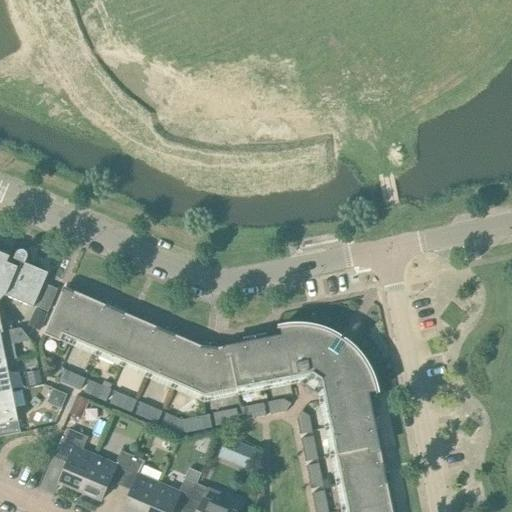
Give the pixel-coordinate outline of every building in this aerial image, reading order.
[(0,332),(3,332),(0,318),(0,300),(5,296),(33,308),(40,292),(48,273),(26,264),(23,269),(8,262),(10,257),(0,252),(0,332)] [(293,326),(280,328),(282,335),(266,339),(267,344),(246,348),(245,343),(218,348),(219,354),(213,355),(205,354),(199,351),(201,347),(176,336),(174,341),(154,332),(156,327),(126,314),(123,319),(103,311),(106,305),(75,292),(73,297),(63,293),(65,288),(64,288),(44,335),(60,342),(60,341),(204,403),(300,384),(317,395),(341,511),(392,511),(387,484),(382,486),(377,464),(383,463),(376,430),(371,431),(366,410),(372,409),(369,394),(377,392),(373,378),(366,365),(357,353),(346,343),(338,355),(329,349),(337,337),(322,330),(306,326),(293,326)] [(35,309),(28,326),(40,331),(47,314),(35,309)] [(30,341),(22,329),(3,333),(3,332),(0,332),(0,362),(6,362),(10,361),(13,361),(12,354),(5,356),(3,347),(30,341)] [(0,393),(12,391),(6,362),(0,362),(0,393)] [(59,381),(66,384),(71,373),(64,370),(59,381)] [(39,371),(27,373),(30,386),(40,384),(42,384),(39,371)] [(66,384),(73,387),(78,376),(71,373),(66,384)] [(80,390),(85,379),(78,376),(73,387),(80,390)] [(92,395),(97,384),(90,381),(85,392),(92,395)] [(92,395),(99,398),(104,387),(97,384),(92,395)] [(111,390),(104,387),(99,398),(106,401),(111,390)] [(52,389),(47,404),(61,409),(67,395),(52,389)] [(14,402),(12,391),(0,393),(0,436),(20,433),(14,402)] [(115,392),(110,403),(117,406),(122,395),(115,392)] [(117,406),(124,409),(129,398),(122,395),(117,406)] [(90,401),(76,396),(69,413),(82,418),(90,401)] [(136,401),(129,398),(124,409),(131,412),(136,401)] [(284,399),(275,401),(278,414),(286,412),(291,404),(284,399)] [(270,416),(278,414),(275,401),(268,403),(270,416)] [(141,403),(136,414),(143,417),(148,406),(141,403)] [(263,404),(256,406),(258,418),(266,416),(263,404)] [(148,406),(143,417),(150,420),(155,409),(148,406)] [(256,406),(248,407),(251,419),(258,418),(256,406)] [(243,421),(251,419),(248,407),(241,409),(243,421)] [(162,412),(155,409),(150,420),(157,423),(162,412)] [(228,411),(231,424),(239,422),(236,410),(228,411)] [(223,425),(231,424),(228,411),(221,413),(223,425)] [(296,420),(298,427),(311,425),(309,417),(302,412),(296,420)] [(216,426),(223,425),(221,413),(213,414),(216,426)] [(161,425),(168,428),(173,417),(166,414),(161,425)] [(211,427),(209,415),(201,416),(204,429),(211,427)] [(204,429),(201,416),(194,418),(196,430),(204,429)] [(181,420),(173,417),(168,428),(181,434),(181,420)] [(181,420),(181,434),(196,430),(194,418),(181,420)] [(311,425),(298,427),(299,435),(312,432),(311,425)] [(88,437),(69,429),(66,436),(58,454),(69,459),(59,483),(80,492),(95,456),(82,451),(88,437)] [(227,437),(218,458),(247,470),(256,449),(227,437)] [(300,439),(302,447),(315,444),(313,437),(300,439)] [(302,447),(303,454),(316,452),(315,444),(302,447)] [(95,456),(80,492),(101,501),(111,477),(122,482),(133,456),(121,451),(117,460),(118,461),(116,465),(95,456)] [(318,459),(316,452),(303,454),(305,462),(318,459)] [(123,511),(125,511),(146,511),(159,483),(139,475),(140,471),(141,471),(145,462),(133,456),(122,482),(133,487),(123,511)] [(306,467),(307,474),(320,472),(319,464),(306,467)] [(307,474),(309,482),(322,479),(320,472),(307,474)] [(146,511),(171,511),(175,505),(186,509),(197,484),(185,479),(179,492),(159,483),(146,511)] [(323,487),(322,479),(309,482),(310,489),(323,487)] [(197,484),(186,509),(192,511),(234,511),(220,506),(225,496),(218,493),(197,484)] [(324,491),(311,494),(313,501),(326,499),(324,491)] [(327,506),(326,499),(313,501),(314,509),(327,506)]
